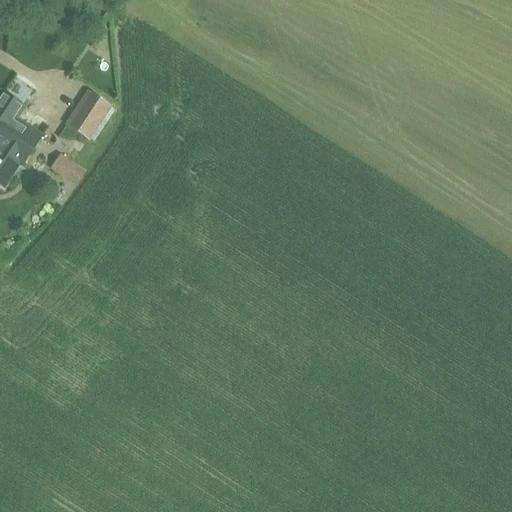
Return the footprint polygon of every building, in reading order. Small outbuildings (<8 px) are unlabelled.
[(106,30),(79,33),(85,82),(111,79),(106,30)] [(87,140),(109,107),(87,93),(65,126),(87,140)] [(11,120),(0,113),(0,186),(2,188),(18,164),(21,166),(40,137),(12,118),(11,120)] [(77,187),(87,171),(59,154),(49,169),(77,187)] [(0,224),(0,251),(9,258),(37,216),(15,202),(0,224)]
